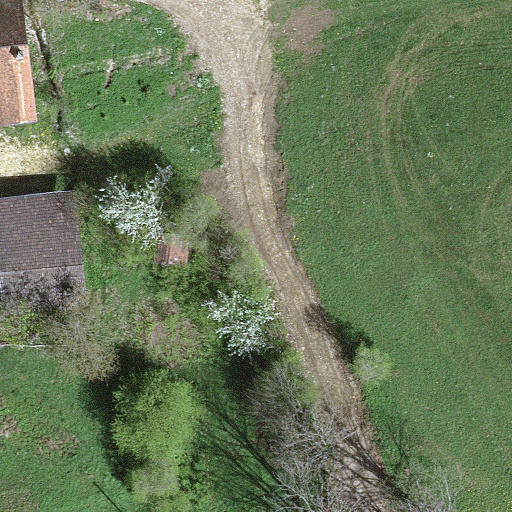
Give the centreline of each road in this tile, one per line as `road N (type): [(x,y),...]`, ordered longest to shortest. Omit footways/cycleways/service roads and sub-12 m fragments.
road 1 (track): [(118,142),(186,172),(232,213),(291,290),(349,443),(359,511)]
road 2 (track): [(0,177),(118,142),(194,103),(269,47),(320,20),(386,0)]
